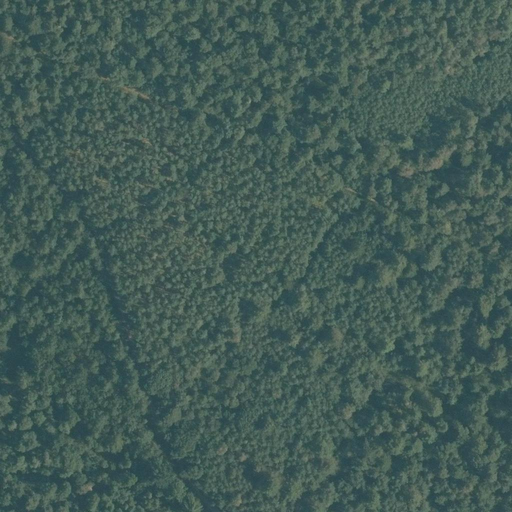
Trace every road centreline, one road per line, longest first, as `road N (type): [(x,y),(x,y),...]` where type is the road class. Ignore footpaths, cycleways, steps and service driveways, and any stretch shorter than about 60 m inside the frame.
road 1 (track): [(0,29),(511,253)]
road 2 (track): [(0,119),(83,214),(155,436),(220,511)]
